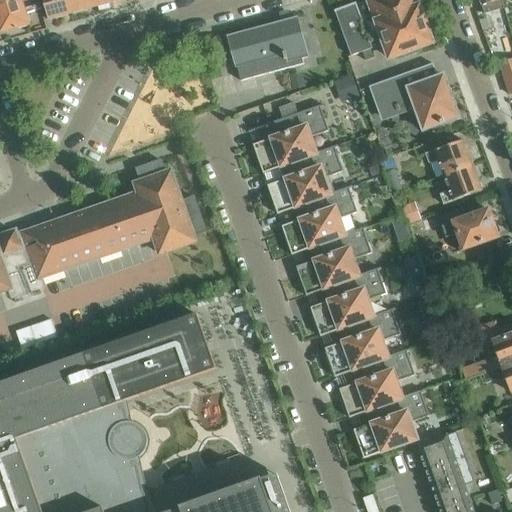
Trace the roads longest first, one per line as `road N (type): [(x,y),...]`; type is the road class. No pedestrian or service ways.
road 1 (residential): [(213,134),(347,511)]
road 2 (residential): [(23,203),(43,193),(131,24)]
road 3 (residential): [(511,171),(451,0)]
road 4 (residential): [(0,65),(131,24)]
